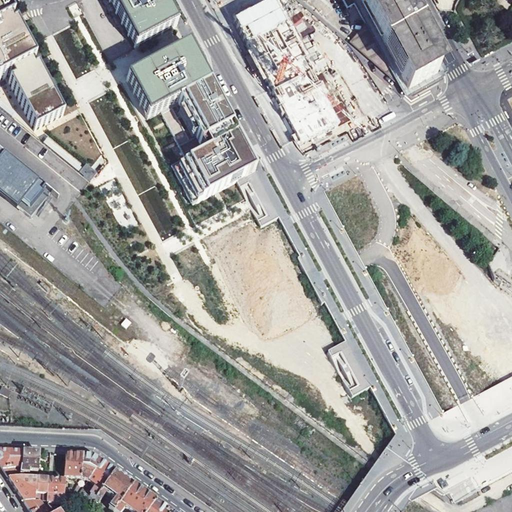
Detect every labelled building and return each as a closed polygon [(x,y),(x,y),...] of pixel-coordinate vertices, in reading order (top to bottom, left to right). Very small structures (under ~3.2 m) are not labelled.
[(108,0),(135,50),(176,28),(176,27),(161,0),(108,0)] [(284,0),(278,0),(233,24),(270,95),(291,135),(299,149),(349,123),(284,0)] [(351,0),(352,1),(366,27),(352,44),(407,92),(436,76),(410,29),(404,18),(400,11),(394,0),(351,0)] [(0,81),(9,77),(12,82),(8,84),(34,133),(62,118),(36,69),(33,71),(30,66),(33,64),(14,27),(11,29),(8,24),(11,22),(2,5),(0,5),(0,81)] [(187,49),(126,81),(147,119),(160,113),(187,164),(174,170),(195,210),(256,178),(256,177),(242,151),(234,137),(232,133),(220,111),(219,108),(212,96),(209,89),(199,70),(188,50),(187,49)] [(17,115),(0,100),(0,108),(14,120),(17,115)] [(35,154),(42,147),(30,136),(23,144),(35,154)] [(46,141),(43,144),(78,173),(81,169),(46,141)] [(0,191),(32,218),(53,192),(0,149),(0,191)] [(86,165),(79,174),(90,183),(97,174),(86,165)] [(426,297),(456,274),(440,255),(411,277),(426,297)] [(0,466),(3,471),(8,470),(10,476),(20,474),(21,454),(17,454),(0,452),(0,466)] [(36,473),(38,455),(25,454),(21,454),(20,474),(20,476),(23,476),(23,474),(29,475),(29,472),(36,473)] [(64,479),(79,480),(80,479),(82,457),(69,456),(66,456),(64,479)] [(86,482),(100,464),(97,461),(92,457),(82,457),(80,479),(79,480),(78,482),(80,484),(83,480),(86,482)] [(95,500),(114,473),(103,466),(100,464),(86,482),(94,488),(89,496),(95,500)] [(110,511),(113,511),(132,486),(122,479),(114,473),(95,500),(98,503),(104,495),(113,502),(108,510),(110,511)] [(36,481),(9,481),(17,493),(24,504),(36,504),(36,481)] [(46,497),(47,481),(40,481),(36,481),(36,504),(41,505),(41,497),(44,497),(44,505),(46,505),(46,497)] [(63,493),(64,482),(47,481),(46,497),(51,498),(57,498),(56,505),(62,505),(63,493)] [(147,511),(155,502),(140,492),(132,486),(113,511),(147,511)] [(155,502),(147,511),(169,511),(155,502)]
